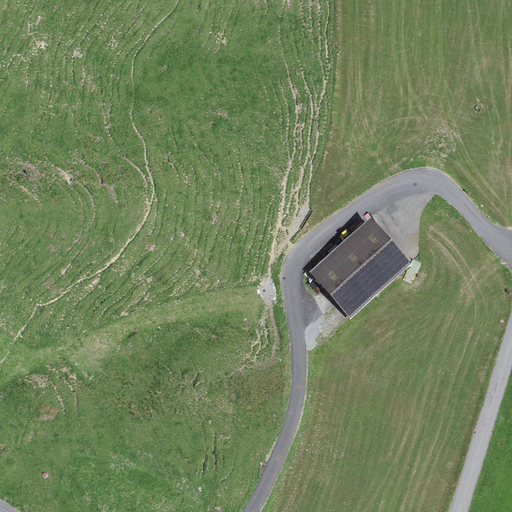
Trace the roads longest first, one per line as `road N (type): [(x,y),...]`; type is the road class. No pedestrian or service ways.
road 1 (unclassified): [(511,250),(433,179),(406,178),(300,252),(290,287),(302,373),(294,418),(249,511)]
road 2 (residential): [(511,336),(457,511)]
